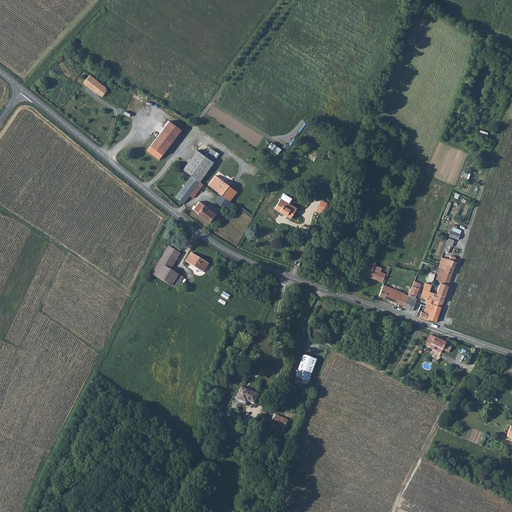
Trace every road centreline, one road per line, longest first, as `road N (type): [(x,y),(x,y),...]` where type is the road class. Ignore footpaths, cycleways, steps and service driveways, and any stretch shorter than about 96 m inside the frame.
road 1 (tertiary): [(23,90),(226,252),(511,354)]
road 2 (track): [(145,189),(286,0)]
road 3 (track): [(479,342),(393,511)]
road 4 (track): [(465,250),(511,105)]
road 5 (unknown): [(285,276),(273,332),(278,365),(258,414)]
road 6 (track): [(23,90),(104,0)]
